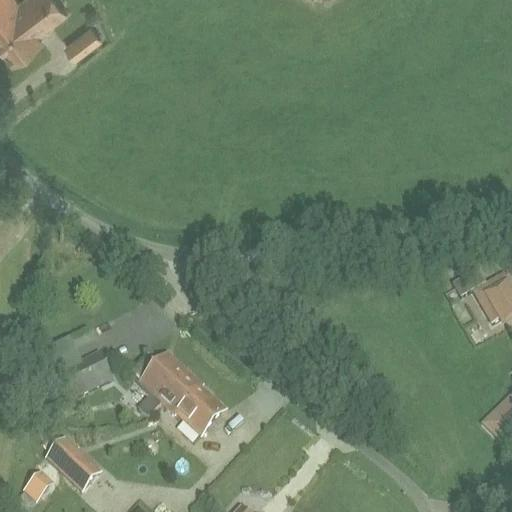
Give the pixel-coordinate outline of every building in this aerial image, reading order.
[(0,0),(0,44),(14,63),(42,42),(37,36),(66,14),(55,0),(23,0),(19,4),(15,0),(0,0)] [(91,28),(82,35),(66,48),(75,60),(101,40),(91,28)] [(485,288),(477,274),(452,288),(460,302),(473,294),(485,288)] [(492,327),(511,315),(511,278),(509,274),(485,288),(473,294),(492,327)] [(125,364),(142,357),(139,349),(122,356),(125,364)] [(99,355),(51,378),(64,406),(114,382),(99,355)] [(167,356),(153,371),(151,370),(156,364),(148,356),(131,374),(140,382),(148,373),(150,375),(140,385),(136,381),(135,382),(141,387),(138,390),(147,398),(150,395),(152,397),(139,412),(148,420),(162,406),(161,405),(176,389),(180,393),(192,380),(167,356)] [(203,389),(192,380),(180,393),(176,389),(161,405),(162,406),(175,419),(177,417),(201,439),(226,413),(201,391),(203,389)] [(484,426),(504,446),(509,451),(511,448),(511,398),(490,420),(484,426)] [(82,496),(101,475),(65,440),(45,462),(82,496)] [(331,480),(324,472),(342,455),(332,445),(316,460),(322,466),(301,485),(312,497),(331,480)] [(36,507),(55,488),(41,475),(23,494),(36,507)]
